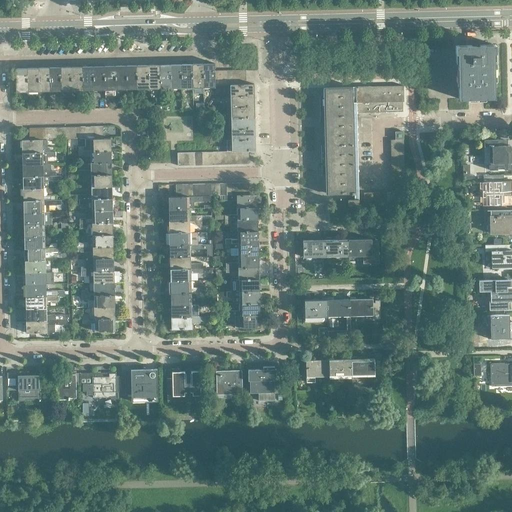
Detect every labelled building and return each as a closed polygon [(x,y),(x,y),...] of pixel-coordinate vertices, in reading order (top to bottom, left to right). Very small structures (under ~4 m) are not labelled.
[(494,98),(493,53),(495,53),(495,44),(479,45),(479,46),(471,46),(471,45),(455,45),(455,54),(457,54),(458,99),(494,98)] [(204,87),(203,85),(203,63),(192,64),(193,88),(204,87)] [(215,85),(215,71),(214,63),(203,63),(203,85),(215,85)] [(170,86),(170,64),(159,65),(159,86),(170,86)] [(181,86),(181,64),(170,64),(170,86),(181,86)] [(193,88),(192,64),(181,64),(181,86),(182,88),(193,88)] [(126,87),(126,65),(115,66),(115,87),(126,87)] [(137,87),(137,65),(126,65),(126,87),(137,87)] [(149,89),(148,65),(137,65),(137,87),(138,89),(149,89)] [(160,89),(159,86),(159,65),(148,65),(149,89),(160,89)] [(82,88),(82,66),(71,67),(71,88),(82,88)] [(93,88),(93,66),(82,66),(82,88),(83,90),(94,90),(93,88)] [(104,88),(104,66),(93,66),(93,88),(104,88)] [(115,87),(115,66),(104,66),(104,88),(115,87)] [(49,89),(49,67),(38,68),(38,89),(49,89)] [(61,89),(60,67),(49,67),(49,89),(61,89)] [(71,88),(71,67),(60,67),(61,89),(61,91),(72,91),(71,88)] [(28,89),(27,68),(16,68),(16,90),(28,89)] [(38,89),(38,68),(27,68),(28,89),(38,89)] [(246,84),(245,70),(233,70),(233,84),(246,84)] [(254,84),(246,84),(233,84),(232,84),(232,96),(254,95),(254,84)] [(372,112),(372,86),(356,87),(357,113),(372,112)] [(387,112),(387,86),(372,86),(372,112),(387,112)] [(404,102),(403,86),(387,86),(387,112),(403,111),(403,102),(404,102)] [(359,193),(357,113),(356,87),(326,88),(326,97),(320,98),(320,123),(325,126),(327,127),(328,145),(321,146),(322,171),(322,175),(328,175),(329,194),(359,193)] [(254,106),(254,95),(232,96),(233,107),(254,106)] [(255,117),(254,106),(233,107),(231,107),(231,118),(233,118),(255,117)] [(255,128),(255,117),(233,118),(233,129),(255,128)] [(255,139),(255,128),(233,129),(234,140),(255,139)] [(403,139),(403,131),(395,132),(395,140),(403,139)] [(111,138),(103,138),(97,138),(91,139),(90,139),(91,149),(86,150),(84,146),(78,146),(78,151),(111,150),(111,138)] [(256,151),(255,145),(255,139),(234,140),(234,151),(236,151),(242,151),(248,151),(256,151)] [(36,140),(30,140),(22,140),(22,153),(55,152),(55,147),(42,147),(42,140),(41,140),(36,140)] [(511,162),(510,145),(503,146),(503,140),(484,140),(484,147),(488,147),(489,163),(511,162)] [(111,162),(111,151),(111,150),(78,151),(78,156),(91,156),(91,163),(111,162)] [(43,164),(43,157),(55,157),(55,152),(22,153),(23,165),(43,164)] [(111,174),(111,163),(111,162),(91,163),(91,170),(79,170),(79,175),(111,174)] [(43,171),(43,164),(23,165),(23,177),(56,176),(55,171),(43,171)] [(112,186),(111,175),(111,174),(79,175),(79,180),(85,180),(87,177),(91,176),(91,187),(112,186)] [(511,196),(511,186),(511,185),(511,181),(511,182),(511,181),(503,181),(503,175),(483,175),(483,182),(491,182),(492,196),(499,196),(510,198),(510,196),(511,196)] [(43,188),(43,181),(56,181),(56,176),(23,177),(23,189),(43,188)] [(112,198),(112,187),(112,186),(91,187),(92,194),(79,194),(79,199),(112,198)] [(44,199),(43,188),(23,189),(23,201),(56,200),(56,195),(50,195),(48,198),(44,199)] [(405,205),(405,190),(392,191),(392,192),(386,192),(387,205),(405,205)] [(257,207),(257,195),(249,195),(243,195),(237,195),(232,195),(226,195),(224,195),(224,200),(237,200),(237,207),(257,207)] [(201,201),(201,196),(199,196),(193,196),(188,196),(182,196),(176,197),(168,197),(169,209),(189,209),(189,198),(193,198),(195,201),(201,201)] [(112,210),(112,199),(112,198),(79,199),(79,204),(86,204),(87,201),(92,200),(92,211),(112,210)] [(24,213),(44,212),(49,212),(49,206),(56,205),(61,205),(61,200),(23,201),(24,213)] [(257,219),(257,207),(237,207),(237,218),(233,218),(231,215),(225,215),(225,220),(257,219)] [(189,219),(189,209),(169,209),(169,221),(202,220),(201,215),(195,216),(194,219),(189,219)] [(112,222),(112,211),(112,210),(92,211),(92,216),(86,216),(86,218),(80,218),(80,223),(112,222)] [(511,232),(511,215),(504,216),(503,210),(484,210),(484,217),(490,217),(491,233),(511,232)] [(44,219),(44,212),(24,213),(24,225),(57,224),(57,219),(44,219)] [(258,231),(257,219),(225,220),(225,224),(231,224),(233,221),(237,221),(237,231),(258,231)] [(202,225),(202,220),(169,221),(169,233),(189,233),(189,222),(194,222),(195,225),(202,225)] [(113,234),(112,223),(112,222),(80,223),(80,228),(86,228),(88,225),(92,224),(93,235),(113,234)] [(44,236),(44,229),(57,229),(57,224),(24,225),(24,237),(44,236)] [(258,243),(258,231),(237,231),(238,242),(233,242),(231,239),(225,239),(225,244),(258,243)] [(190,240),(189,233),(169,233),(170,245),(202,244),(202,239),(190,240)] [(113,246),(113,235),(113,234),(93,235),(93,242),(80,242),(80,247),(113,246)] [(45,247),(44,236),(24,237),(25,249),(57,248),(57,243),(51,243),(49,246),(45,247)] [(372,255),(371,238),(348,239),(349,256),(372,255)] [(349,256),(348,239),(326,240),(326,257),(349,256)] [(326,257),(326,240),(303,240),(303,257),(326,257)] [(258,255),(258,243),(225,244),(225,248),(232,248),(233,245),(238,245),(238,255),(258,255)] [(202,249),(202,244),(170,245),(170,257),(190,256),(190,249),(202,249)] [(511,267),(511,250),(505,251),(505,245),(485,245),(485,252),(491,252),(492,268),(511,267)] [(113,258),(113,247),(113,246),(80,247),(80,252),(93,252),(93,259),(113,258)] [(45,260),(45,253),(57,253),(57,248),(25,249),(25,261),(45,260)] [(259,267),(258,255),(238,255),(238,266),(234,266),(232,263),(226,263),(226,268),(259,267)] [(190,267),(190,256),(170,257),(170,269),(203,268),(203,263),(196,264),(195,267),(190,267)] [(114,270),(113,259),(113,258),(93,259),(93,269),(89,270),(87,266),(81,266),(81,271),(114,270)] [(45,271),(45,260),(25,261),(25,273),(58,272),(58,267),(51,267),(50,270),(45,271)] [(259,279),(259,267),(226,268),(226,272),(238,272),(239,279),(259,279)] [(203,273),(203,268),(170,269),(170,281),(191,280),(190,273),(203,273)] [(114,282),(114,271),(114,270),(81,271),(81,276),(93,276),(94,283),(114,282)] [(46,284),(45,274),(50,273),(52,277),(58,277),(58,272),(25,273),(25,285),(46,284)] [(259,291),(259,279),(239,279),(239,290),(234,290),(233,287),(226,287),(226,292),(259,291)] [(191,291),(191,280),(170,281),(171,293),(203,292),(203,287),(197,288),(195,291),(191,291)] [(511,280),(507,280),(479,280),(479,291),(490,291),(490,301),(489,301),(489,310),(508,310),(508,302),(511,301),(511,285),(511,286),(511,280)] [(114,294),(114,283),(114,282),(94,283),(94,293),(89,294),(88,290),(81,290),(81,295),(114,294)] [(46,291),(46,284),(25,285),(26,297),(58,296),(58,291),(46,291)] [(259,303),(259,291),(226,292),(226,296),(233,296),(234,293),(239,293),(239,303),(259,303)] [(203,297),(203,292),(171,293),(171,305),(191,304),(191,294),(195,294),(197,297),(203,297)] [(114,306),(114,295),(114,294),(81,295),(82,300),(88,300),(89,297),(94,296),(94,307),(114,306)] [(46,308),(46,301),(59,301),(58,296),(26,297),(26,309),(46,308)] [(373,315),(373,298),(350,299),(350,316),(373,315)] [(327,316),(327,299),(304,300),(305,317),(327,316)] [(350,316),(350,299),(327,299),(327,316),(350,316)] [(260,315),(259,303),(239,303),(239,314),(235,314),(233,311),(227,311),(227,316),(260,315)] [(191,315),(191,304),(171,305),(171,317),(204,316),(204,311),(198,312),(196,315),(191,315)] [(115,318),(114,307),(114,306),(94,307),(94,317),(90,318),(88,314),(82,314),(82,319),(115,318)] [(51,318),(46,319),(46,308),(26,309),(26,321),(59,320),(59,315),(53,315),(51,318)] [(260,327),(260,315),(227,316),(227,320),(233,320),(235,317),(239,317),(240,328),(260,327)] [(511,337),(511,322),(508,323),(508,324),(505,324),(505,321),(503,321),(503,315),(486,315),(487,325),(486,325),(486,334),(493,334),(493,338),(511,337)] [(204,321),(204,316),(171,317),(172,329),(192,329),(192,318),(196,318),(198,321),(204,321)] [(115,331),(115,319),(115,318),(82,319),(82,324),(88,324),(90,321),(95,320),(95,331),(115,331)] [(47,332),(47,325),(59,325),(59,320),(26,321),(27,333),(47,332)] [(374,375),(374,358),(351,359),(352,376),(374,375)] [(329,376),(329,359),(306,360),(306,367),(303,367),(303,376),(306,376),(306,377),(306,382),(315,382),(315,377),(329,376)] [(352,376),(351,359),(329,359),(329,376),(352,376)] [(511,383),(511,363),(491,364),(491,384),(511,383)] [(143,369),(125,370),(125,397),(131,397),(132,401),(158,401),(157,369),(143,369)] [(200,395),(200,371),(183,371),(183,373),(180,373),(179,369),(172,369),(172,378),(171,379),(172,385),(171,385),(171,388),(172,388),(172,393),(172,396),(180,396),(180,397),(185,397),(184,393),(192,393),(192,395),(200,395)] [(274,394),(274,380),(276,380),(276,369),(258,370),(258,394),(274,394)] [(243,395),(242,370),(216,371),(217,395),(231,395),(231,396),(243,395)] [(76,398),(76,382),(76,371),(70,371),(70,374),(56,375),(56,400),(68,399),(68,400),(70,400),(70,398),(76,398)] [(41,399),(40,377),(40,375),(29,375),(29,376),(25,376),(25,372),(18,373),(19,401),(39,400),(39,399),(41,399)] [(120,389),(120,379),(116,379),(116,373),(108,373),(108,377),(97,377),(97,373),(91,373),(91,378),(92,378),(92,383),(86,383),(86,395),(92,395),(92,398),(116,397),(116,389),(120,389)]
